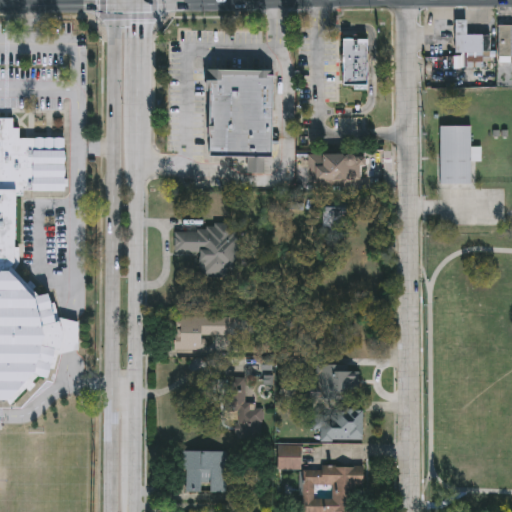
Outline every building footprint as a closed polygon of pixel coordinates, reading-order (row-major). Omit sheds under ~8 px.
[(490,35),(490,67),(454,66),(455,20),(467,20),(466,35),(490,35)] [(511,61),(497,61),(498,25),(511,25),(511,61)] [(370,36),(370,83),(344,83),(344,36),(370,36)] [(275,156),(208,155),(209,67),(275,67),(275,156)] [(0,117),(13,117),(13,128),(21,128),(21,139),(65,139),(64,190),(23,190),(23,194),(16,194),(16,246),(19,246),(19,263),(15,269),(38,295),(47,293),(50,304),(55,302),(59,317),(71,320),(78,322),(78,349),(69,351),(58,354),(54,368),(50,367),(47,378),(38,375),(9,405),(6,400),(0,400),(0,117)] [(439,185),(439,126),(471,126),(471,185),(439,185)] [(308,152),(362,152),(362,182),(308,183),(308,152)] [(237,273),(200,273),(200,252),(173,251),(174,225),(238,227),(237,273)] [(172,348),(173,314),(233,315),(232,333),(204,333),(203,349),(172,348)] [(324,394),(324,368),(359,368),(359,394),(324,394)] [(227,375),(245,376),(244,403),(262,404),(261,435),(233,434),(234,418),(226,418),(227,375)] [(364,408),(364,439),(320,439),(320,408),(364,408)] [(360,465),(360,511),(299,511),(299,468),(277,468),(277,444),(301,444),(301,465),(360,465)] [(182,492),(182,450),(226,449),(226,492),(182,492)]
